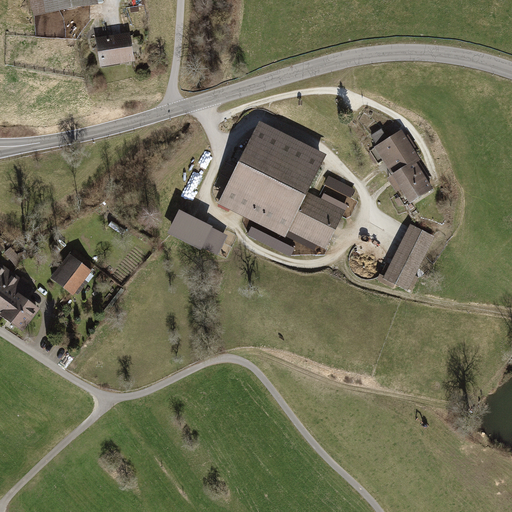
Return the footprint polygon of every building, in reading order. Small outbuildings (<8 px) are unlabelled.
[(96,5),(94,0),(29,0),(33,16),(96,5)] [(135,62),(131,36),(95,42),(99,68),(135,62)] [(324,155),(259,122),(217,205),(284,239),(288,231),(324,249),(344,210),(306,191),(324,155)] [(420,159),(402,131),(388,140),(381,129),(370,136),(377,147),(374,149),(390,174),(386,177),(396,193),(400,190),(408,204),(432,189),(415,162),(420,159)] [(329,176),(324,185),(352,199),(356,190),(329,176)] [(177,211),(166,234),(216,258),(218,255),(227,236),(177,211)] [(434,238),(410,225),(388,267),(386,266),(378,280),(395,289),(397,284),(411,292),(418,278),(414,276),(434,238)] [(251,228),(247,236),(290,257),(294,249),(251,228)] [(92,273),(69,255),(51,279),(74,296),(92,273)] [(0,313),(23,330),(38,309),(25,300),(33,289),(0,265),(0,313)]
